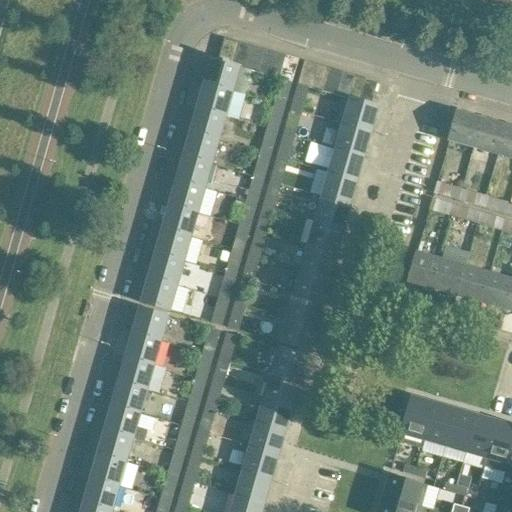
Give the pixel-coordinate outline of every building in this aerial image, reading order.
[(218,62),(233,66),(240,43),(224,39),(218,62)] [(252,47),(240,43),(233,66),(241,69),(245,70),(252,47)] [(245,70),(256,73),(263,50),(252,47),(245,70)] [(275,53),(263,50),(256,73),(268,76),(275,53)] [(268,76),(280,80),(286,56),(275,53),(268,76)] [(299,60),(286,56),(280,80),(281,80),(292,83),(299,60)] [(210,60),(204,82),(235,91),(241,69),(233,66),(218,62),(210,60)] [(298,85),(308,88),(311,88),(317,65),(304,62),(298,85)] [(311,88),(323,92),(330,69),(317,65),(311,88)] [(343,73),(330,69),(323,92),(336,96),(343,73)] [(355,76),(343,73),(336,96),(348,99),(355,76)] [(348,99),(350,100),(359,102),(366,79),(355,76),(348,99)] [(366,79),(359,102),(371,106),(378,83),(366,79)] [(281,80),(275,102),(286,105),(292,83),(281,80)] [(204,82),(197,107),(228,115),(235,91),(204,82)] [(302,110),(308,88),(298,85),(291,107),(302,110)] [(286,105),(275,102),(265,99),(261,113),(271,116),(268,127),(279,130),(286,105)] [(343,122),(373,131),(379,108),(371,106),(359,102),(350,100),(343,122)] [(197,107),(190,131),(220,140),(228,115),(197,107)] [(295,135),(302,110),(291,107),(284,132),(295,135)] [(449,142),(473,149),(482,119),(457,112),(449,142)] [(473,149),(497,156),(506,126),(482,119),(473,149)] [(366,155),(373,131),(343,122),(336,147),(366,155)] [(511,127),(506,126),(497,156),(511,160),(511,127)] [(268,127),(261,152),(272,155),(279,130),(268,127)] [(190,131),(183,156),(213,165),(220,140),(190,131)] [(284,132),(277,156),(288,159),(295,135),(284,132)] [(329,171),(359,180),(366,155),(336,147),(329,171)] [(264,179),(272,155),(261,152),(254,176),(264,179)] [(183,156),(176,181),(206,190),(213,165),(183,156)] [(281,184),(288,159),(277,156),(270,181),(281,184)] [(351,204),(359,180),(329,171),(322,196),(351,204)] [(254,176),(247,201),(257,204),(264,179),(254,176)] [(176,181),(168,206),(199,214),(206,190),(176,181)] [(270,181),(263,206),(274,209),(281,184),(270,181)] [(434,194),(458,201),(461,190),(437,183),(434,194)] [(486,197),(461,190),(458,201),(483,208),(486,197)] [(315,221),(344,229),(351,204),(322,196),(315,221)] [(510,204),(486,197),(483,208),(507,215),(510,204)] [(457,207),(432,200),(429,210),(429,211),(454,218),(457,207)] [(250,229),(257,204),(247,201),(240,226),(250,229)] [(168,206),(161,230),(192,239),(199,214),(168,206)] [(267,233),(274,209),(263,206),(256,230),(267,233)] [(454,218),(478,224),(481,214),(457,207),(454,218)] [(478,224),(502,231),(505,221),(481,214),(478,224)] [(337,254),(344,229),(315,221),(308,245),(337,254)] [(511,222),(505,221),(502,231),(511,234),(511,222)] [(240,226),(233,251),(243,254),(250,229),(240,226)] [(161,230),(154,255),(185,264),(192,239),(161,230)] [(256,230),(249,255),(260,258),(267,233),(256,230)] [(301,270),(330,278),(337,254),(308,245),(301,270)] [(236,279),(243,254),(233,251),(226,276),(236,279)] [(408,284),(433,291),(441,261),(416,254),(408,284)] [(154,255),(147,280),(178,289),(185,264),(154,255)] [(253,283),(260,258),(249,255),(242,280),(253,283)] [(465,268),(441,261),(433,291),(457,298),(465,268)] [(457,298),(481,305),(490,275),(465,268),(457,298)] [(323,303),(330,278),(301,270),(294,294),(323,303)] [(511,288),(511,281),(490,275),(481,305),(505,312),(511,288)] [(226,276),(218,300),(229,303),(236,279),(226,276)] [(178,289),(147,280),(140,304),(171,312),(178,289)] [(242,280),(235,304),(245,307),(253,283),(242,280)] [(287,319),(316,327),(323,303),(294,294),(287,319)] [(222,327),(229,303),(218,300),(212,324),(222,327)] [(238,332),(245,307),(235,304),(228,329),(238,332)] [(139,309),(133,331),(163,340),(169,318),(139,309)] [(309,352),(316,327),(287,319),(280,343),(309,352)] [(210,329),(204,352),(214,355),(221,332),(210,329)] [(163,340),(133,331),(126,356),(156,365),(163,340)] [(226,334),(220,357),(230,360),(237,337),(226,334)] [(279,350),(272,372),(301,380),(307,358),(279,350)] [(207,380),(214,355),(204,352),(197,377),(207,380)] [(119,380),(134,385),(149,389),(150,385),(156,365),(126,356),(119,380)] [(223,384),(230,360),(220,357),(213,381),(223,384)] [(265,396),(294,405),(301,380),(272,372),(268,385),(265,396)] [(190,401),(200,404),(207,380),(197,377),(194,385),(190,401)] [(112,405),(141,414),(149,389),(134,385),(119,380),(112,405)] [(206,406),(216,409),(223,385),(223,384),(213,381),(206,406)] [(287,430),(294,405),(265,396),(253,393),(246,417),(258,421),(287,430)] [(411,399),(399,443),(423,450),(425,441),(435,406),(411,399)] [(193,429),(200,404),(190,401),(183,426),(193,429)] [(112,405),(105,429),(134,438),(146,442),(149,432),(137,429),(141,414),(112,405)] [(209,434),(216,409),(206,406),(199,430),(209,434)] [(435,406),(425,441),(445,447),(455,412),(435,406)] [(455,412),(445,447),(466,453),(476,417),(468,415),(467,415),(455,412)] [(280,454),(287,430),(258,421),(246,417),(239,442),(251,445),(280,454)] [(476,417),(466,453),(486,458),(496,423),(476,418),(476,417)] [(486,458),(483,468),(505,474),(511,448),(511,427),(496,423),(486,458)] [(176,450),(186,453),(193,429),(183,426),(176,450)] [(105,429),(98,454),(127,463),(134,438),(105,429)] [(192,455),(202,458),(209,434),(199,430),(192,455)] [(273,479),(280,454),(251,445),(243,470),(273,479)] [(179,478),(186,453),(176,450),(169,475),(179,478)] [(98,454),(91,478),(120,487),(127,463),(98,454)] [(195,483),(202,458),(192,455),(185,480),(195,483)] [(405,465),(403,473),(414,477),(416,469),(405,465)] [(416,469),(414,477),(425,480),(427,472),(416,469)] [(266,503),(273,479),(243,470),(236,494),(266,503)] [(162,499),(172,502),(179,478),(169,475),(162,499)] [(389,475),(382,497),(421,508),(422,508),(428,487),(389,475)] [(91,478),(84,503),(113,511),(120,487),(91,478)] [(178,504),(188,507),(195,483),(185,480),(178,504)] [(445,483),(443,491),(454,495),(456,486),(445,483)] [(456,486),(454,495),(465,498),(467,490),(456,486)] [(489,490),(486,498),(497,501),(500,493),(489,490)] [(500,493),(497,501),(508,504),(511,496),(500,493)] [(263,511),(266,503),(236,494),(231,511),(263,511)] [(382,497),(378,511),(425,511),(426,509),(422,508),(421,508),(382,497)] [(169,511),(172,502),(162,499),(157,511),(169,511)] [(84,503),(80,511),(113,511),(84,503)]
